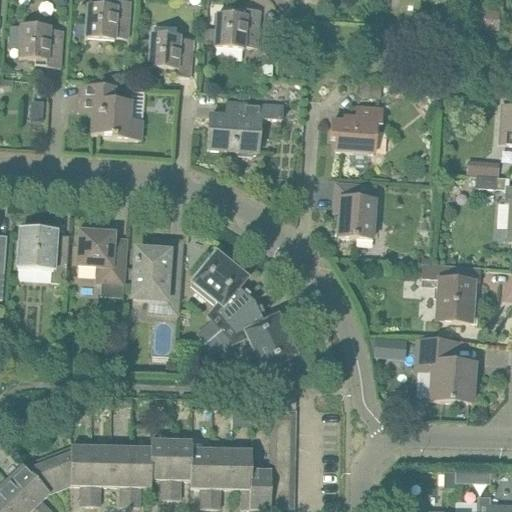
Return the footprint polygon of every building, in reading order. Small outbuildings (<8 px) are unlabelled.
[(420,1),(405,0),(400,0),(399,20),(419,21),(420,1)] [(127,41),(128,23),(130,3),(116,2),(116,3),(110,3),(110,9),(87,7),(86,23),(75,22),(74,38),(85,38),(85,40),(114,42),(114,40),(127,41)] [(257,50),(258,32),(259,12),(245,11),(245,12),(240,12),(239,18),(216,16),(214,49),(243,51),(244,49),(257,50)] [(60,71),(61,51),(63,33),(49,32),(49,29),(20,26),(19,41),(18,61),(41,62),(40,68),(46,69),(45,70),(60,71)] [(189,79),(192,41),(180,40),(181,38),(149,36),(149,42),(139,41),(138,57),(148,57),(147,70),(170,71),(170,77),(175,77),(175,78),(189,79)] [(271,77),(272,67),(264,67),(261,69),(261,77),(271,77)] [(381,87),(358,85),(357,99),(380,101),(381,87)] [(81,86),(80,101),(79,116),(91,116),(90,137),(110,138),(110,141),(140,143),(142,123),(130,122),(132,90),(81,86)] [(30,103),(29,123),(42,124),(43,104),(30,103)] [(208,133),(207,152),(257,155),(259,123),(280,124),(281,109),(226,105),(225,119),(209,118),(209,125),(212,125),(211,133),(208,133)] [(511,108),(502,108),(500,147),(511,147),(511,108)] [(381,111),(376,111),(356,109),(356,120),(343,119),(343,124),(331,123),(330,141),(335,141),(334,154),(374,156),(375,128),(380,128),(381,111)] [(467,163),(466,178),(482,179),(483,165),(467,163)] [(476,180),(476,191),(495,192),(496,181),(476,180)] [(375,188),(355,187),(335,186),(334,202),(340,202),(337,240),(371,242),(375,188)] [(19,250),(17,271),(51,273),(50,285),(66,286),(67,258),(69,238),(55,237),(55,233),(41,232),(42,229),(35,229),(30,229),(27,231),(20,230),(19,250)] [(123,286),(124,270),(125,250),(112,250),(113,236),(79,234),(77,268),(97,269),(96,285),(123,286)] [(135,273),(133,300),(146,301),(146,315),(176,317),(177,308),(179,283),(180,263),(167,262),(167,256),(151,254),(136,253),(135,273)] [(199,349),(200,349),(214,338),(224,329),(253,305),(270,290),(269,290),(252,304),(244,294),(238,289),(245,280),(215,256),(192,284),(216,304),(206,317),(219,333),(199,349)] [(480,270),(460,269),(422,266),(420,289),(438,290),(435,324),(470,326),(472,299),(469,299),(469,292),(472,292),(473,285),(479,286),(480,270)] [(270,291),(270,290),(253,305),(224,329),(214,338),(200,349),(199,349),(204,360),(247,340),(253,352),(248,358),(253,369),(261,370),(262,373),(295,358),(277,319),(270,322),(266,323),(262,314),(261,315),(253,305),(259,300),(270,291)] [(472,392),(473,367),(448,365),(449,346),(456,347),(456,345),(417,343),(415,373),(431,374),(430,403),(471,406),(471,405),(467,404),(468,392),(472,392)] [(114,366),(115,352),(103,351),(101,365),(114,366)] [(175,363),(165,363),(164,375),(174,376),(175,363)] [(123,409),(124,399),(111,399),(111,408),(123,409)] [(295,411),(295,401),(285,400),(284,411),(295,411)] [(211,412),(211,422),(221,422),(222,412),(211,412)] [(271,414),(270,426),(294,427),(295,414),(271,414)] [(71,430),(65,416),(55,421),(61,434),(71,430)] [(270,426),(270,438),(294,439),(294,427),(270,426)] [(294,451),(294,439),(270,438),(270,450),(294,451)] [(139,490),(149,490),(151,443),(150,443),(150,451),(130,451),(129,510),(139,510),(139,490)] [(171,444),(151,443),(149,490),(150,490),(150,482),(160,482),(160,502),(169,502),(171,444)] [(189,491),(190,491),(190,452),(190,444),(171,444),(169,502),(179,503),(179,483),(189,483),(189,491)] [(22,468),(21,468),(48,497),(49,496),(48,494),(68,486),(69,488),(70,449),(69,449),(69,452),(24,470),(22,468)] [(90,450),(70,449),(69,488),(80,488),(80,508),(89,509),(90,450)] [(110,450),(90,450),(89,509),(99,509),(99,489),(109,489),(110,450)] [(110,450),(109,489),(120,489),(120,509),(129,510),(130,451),(110,450)] [(293,463),(294,451),(270,450),(270,462),(293,463)] [(200,511),(209,511),(211,453),(190,452),(190,491),(200,491),(200,511)] [(211,453),(209,511),(219,511),(219,492),(230,492),(231,453),(211,453)] [(250,454),(231,453),(230,492),(240,492),(239,511),(249,511),(250,474),(250,454)] [(270,462),(269,474),(293,475),(293,463),(270,462)] [(21,468),(7,482),(35,511),(48,511),(40,504),(48,497),(21,468)] [(404,472),(404,484),(420,484),(420,472),(404,472)] [(473,472),(472,484),(486,485),(486,472),(473,472)] [(268,511),(269,499),(269,486),(269,474),(250,474),(249,511),(268,511)] [(293,487),(293,475),(269,474),(269,486),(293,487)] [(35,511),(7,482),(0,488),(0,504),(7,511),(35,511)] [(293,487),(269,486),(269,499),(293,500),(293,487)]
